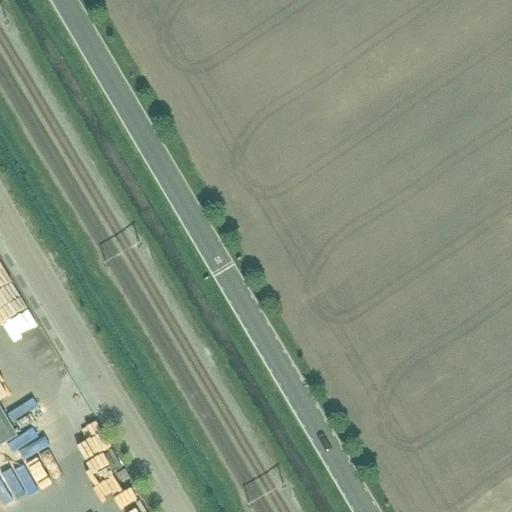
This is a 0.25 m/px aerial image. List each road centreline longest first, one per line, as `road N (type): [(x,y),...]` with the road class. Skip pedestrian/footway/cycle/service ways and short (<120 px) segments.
road 1 (tertiary): [(368,511),(62,0)]
road 2 (unclassified): [(178,511),(0,206)]
